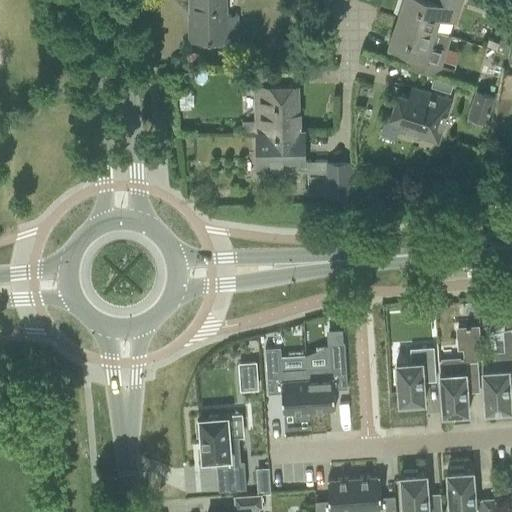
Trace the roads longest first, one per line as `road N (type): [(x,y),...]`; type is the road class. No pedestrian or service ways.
road 1 (unclassified): [(80,0),(99,107),(101,225)]
road 2 (unclassified): [(141,224),(114,0)]
road 3 (tertiary): [(305,266),(511,247)]
road 4 (residential): [(313,451),(511,440)]
road 5 (tertiary): [(305,266),(171,256)]
road 6 (tertiary): [(174,295),(305,266)]
